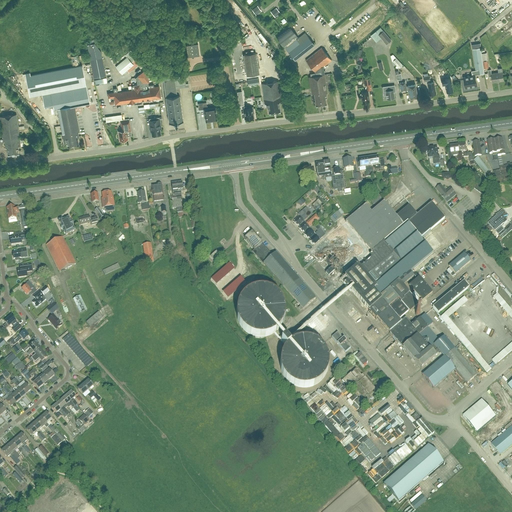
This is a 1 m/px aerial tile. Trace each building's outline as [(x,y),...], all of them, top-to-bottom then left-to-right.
[(257,6),(252,10),(256,15),(260,11),(257,6)] [(276,9),(271,12),(275,17),(279,13),(276,9)] [(298,36),(289,25),(276,36),(284,47),(298,36)] [(380,27),(375,31),(386,44),(391,39),(380,27)] [(297,39),(303,46),(291,55),(295,60),(315,44),(306,32),(297,39)] [(87,44),(94,78),(95,84),(100,83),(102,82),(107,81),(106,76),(101,51),(94,44),(93,43),(91,41),(88,42),(89,44),(87,44)] [(188,57),(199,55),(198,43),(186,45),(188,57)] [(315,72),(331,60),(321,47),(306,60),(315,72)] [(476,74),(480,74),(484,73),(481,47),(473,48),(475,67),(476,70),(476,74)] [(117,61),(115,59),(112,62),(122,73),(126,69),(128,72),(133,68),(131,65),(133,64),(131,62),(138,56),(132,48),(117,61)] [(246,75),(259,73),(256,52),(243,54),(246,75)] [(402,64),(392,54),(390,55),(392,61),(398,68),(402,64)] [(82,65),(26,76),(30,95),(42,93),(44,102),(52,101),(54,109),(57,108),(63,139),(66,138),(68,146),(78,144),(77,137),(78,137),(78,136),(79,136),(78,131),(79,131),(74,105),(89,102),(82,65)] [(498,68),(498,72),(491,73),(491,69),(488,70),(489,76),(492,76),(492,82),(504,80),(502,68),(498,68)] [(115,103),(139,100),(160,97),(159,85),(154,86),(153,84),(148,85),(148,81),(149,81),(148,77),(145,73),(145,72),(144,70),(137,76),(136,77),(137,85),(133,85),(131,85),(132,89),(117,91),(116,88),(113,88),(114,92),(108,93),(108,97),(114,97),(115,103)] [(464,77),(466,87),(477,85),(475,74),(476,74),(476,70),(471,70),(472,75),(464,77)] [(326,93),(327,93),(324,74),(308,77),(311,94),(312,102),(315,102),(316,105),(326,104),(325,97),(326,97),(326,93)] [(169,122),(173,121),(173,122),(178,122),(178,121),(183,120),(179,94),(181,94),(180,87),(181,87),(180,84),(186,84),(184,75),(163,78),(169,122)] [(446,92),(452,91),(451,80),(442,82),(443,85),(445,84),(446,92)] [(278,102),(281,101),(278,81),(261,84),(264,104),(266,104),(266,107),(268,107),(269,112),(280,111),(278,102)] [(410,98),(417,96),(415,84),(407,85),(407,89),(408,92),(409,92),(410,98)] [(393,91),(395,91),(394,85),(382,86),(383,94),(386,94),(387,98),(394,97),(393,91)] [(362,102),(369,101),(368,91),(364,92),(363,86),(358,87),(359,93),(358,93),(359,99),(362,98),(362,102)] [(206,121),(217,119),(215,107),(207,108),(206,102),(198,103),(199,108),(204,107),(206,121)] [(245,119),(253,117),(252,107),(246,108),(246,106),(243,106),(244,108),(243,109),(245,119)] [(18,146),(21,146),(16,114),(0,116),(0,121),(2,137),(3,137),(3,142),(4,142),(5,148),(7,148),(8,154),(12,154),(13,154),(14,154),(14,153),(18,153),(18,146)] [(152,131),(152,135),(160,134),(159,128),(160,128),(159,117),(149,118),(151,131),(152,131)] [(121,121),(122,130),(118,131),(120,140),(127,139),(126,130),(130,129),(129,120),(121,121)] [(500,155),(505,155),(503,144),(502,139),(495,141),(497,152),(500,152),(500,155)] [(497,152),(495,141),(488,142),(490,155),(493,154),(493,156),(497,156),(497,152)] [(475,157),(481,156),(479,143),(473,144),(475,157)] [(463,158),(469,158),(469,162),(473,162),(472,154),(468,155),(468,151),(466,151),(466,145),(459,146),(461,159),(463,158)] [(464,161),(463,158),(461,159),(459,146),(450,147),(451,154),(449,154),(450,161),(454,160),(453,157),(458,156),(458,162),(464,161)] [(430,161),(433,160),(433,161),(440,160),(439,156),(438,157),(436,148),(427,150),(429,158),(430,161)] [(368,159),(370,174),(373,173),(372,169),(371,169),(371,167),(379,165),(380,168),(384,168),(383,160),(377,161),(377,158),(368,159)] [(344,169),(353,168),(352,164),(351,159),(343,160),(344,169)] [(370,177),(370,174),(368,159),(359,160),(359,164),(357,164),(358,169),(360,168),(365,168),(366,173),(364,174),(365,178),(370,177)] [(323,163),(315,164),(316,170),(317,176),(318,177),(331,175),(333,189),(334,191),(338,190),(338,193),(344,192),(341,172),(339,172),(339,169),(333,170),(330,170),(329,162),(323,163)] [(504,183),(511,180),(511,164),(510,165),(510,164),(507,164),(508,166),(503,167),(499,168),(500,170),(504,183)] [(500,170),(498,171),(493,172),(496,180),(499,185),(504,183),(500,170)] [(351,183),(363,182),(363,180),(361,180),(360,174),(353,175),(354,180),(350,181),(351,183)] [(178,192),(176,183),(171,184),(173,193),(174,193),(175,197),(172,197),(172,202),(170,202),(171,209),(175,209),(174,204),(175,204),(178,203),(177,197),(178,196),(178,192)] [(174,204),(175,209),(181,208),(180,201),(181,201),(181,196),(181,192),(183,192),(181,183),(176,183),(178,192),(178,196),(177,197),(178,203),(175,204),(174,204)] [(486,191),(476,184),(473,188),(483,196),(486,191)] [(154,202),(163,201),(162,195),(163,195),(161,185),(157,186),(152,187),(153,197),(154,202)] [(454,193),(451,189),(446,193),(441,186),(436,190),(442,196),(441,197),(445,200),(444,201),(447,204),(456,196),(454,193)] [(102,208),(114,207),(113,198),(112,198),(111,192),(102,193),(103,199),(101,199),(102,208)] [(142,211),(150,210),(149,205),(145,205),(145,203),(146,203),(144,192),(137,193),(139,205),(141,204),(142,211)] [(415,294),(413,291),(409,294),(403,287),(413,278),(409,273),(416,267),(406,256),(423,242),(421,240),(421,239),(429,232),(429,231),(443,219),(429,204),(407,224),(407,223),(404,226),(383,203),(371,213),(365,206),(345,223),(314,251),(343,285),(350,293),(351,292),(375,320),(376,319),(387,331),(408,312),(409,314),(418,306),(411,297),(415,294)] [(15,214),(18,213),(18,208),(15,209),(15,208),(10,208),(7,208),(8,209),(7,209),(8,220),(9,223),(16,222),(15,214)] [(104,217),(98,209),(94,211),(100,220),(104,217)] [(504,224),(507,221),(505,219),(508,216),(504,211),(499,215),(498,214),(496,216),(497,216),(488,224),(495,232),(504,224)] [(298,227),(308,218),(302,212),(298,215),(299,217),(294,221),(294,222),(293,223),(296,226),(297,226),(298,227)] [(306,224),(309,228),(318,220),(314,216),(306,224)] [(80,226),(90,223),(91,227),(98,225),(96,218),(90,220),(89,217),(79,219),(80,226)] [(65,236),(75,232),(72,226),(73,226),(71,223),(68,218),(63,221),(62,221),(62,220),(59,221),(59,223),(61,227),(61,228),(60,229),(61,231),(62,231),(63,231),(65,236)] [(304,233),(309,228),(306,224),(304,223),(299,227),(300,228),(299,229),(302,233),(303,232),(304,233)] [(502,240),(511,230),(511,226),(510,225),(505,230),(498,235),(502,240)] [(106,235),(109,232),(105,227),(101,230),(106,235)] [(502,227),(496,233),(498,235),(505,230),(502,227)] [(309,239),(314,234),(310,229),(304,234),(305,235),(304,236),(307,239),(308,238),(309,239)] [(313,244),(314,245),(322,238),(320,235),(323,232),(321,229),(316,233),(319,236),(317,237),(315,235),(309,240),(310,241),(309,242),(312,245),(313,244)] [(121,233),(116,237),(120,242),(125,238),(121,233)] [(249,235),(253,241),(257,238),(252,233),(249,235)] [(10,240),(11,246),(22,245),(22,241),(24,241),(23,235),(12,236),(12,239),(10,240)] [(282,286),(294,275),(276,254),(273,257),(262,244),(257,238),(253,241),(249,235),(244,239),(254,250),(252,252),(262,265),(263,264),(282,286)] [(59,272),(76,264),(62,238),(46,246),(59,272)] [(145,264),(153,263),(151,244),(143,245),(145,264)] [(19,253),(13,254),(14,260),(15,260),(16,261),(18,261),(19,260),(19,259),(21,259),(21,258),(27,258),(26,249),(18,250),(19,253)] [(214,263),(221,256),(217,252),(210,259),(214,263)] [(470,262),(464,254),(448,267),(455,275),(470,262)] [(120,269),(117,264),(103,271),(105,276),(120,269)] [(20,266),(20,270),(17,271),(18,278),(27,277),(26,273),(31,272),(30,265),(20,266)] [(303,310),(315,299),(294,275),(282,286),(300,307),(298,309),(300,311),(302,309),(303,310)] [(415,294),(422,302),(432,294),(418,278),(409,286),(413,291),(415,294)] [(31,296),(32,296),(37,292),(34,289),(30,284),(29,282),(27,282),(24,285),(25,287),(22,290),(26,296),(29,294),(31,296)] [(463,282),(432,308),(437,315),(469,288),(463,282)] [(41,291),(42,293),(44,296),(49,291),(46,287),(41,291)] [(282,325),(282,324),(283,323),(283,322),(284,321),(284,319),(285,318),(285,317),(285,316),(285,314),(285,313),(285,312),(285,310),(285,309),(284,308),(284,306),(284,305),(283,304),(283,302),(282,301),(281,300),(280,299),(280,298),(279,297),(278,296),(277,295),(276,294),(275,293),(273,292),(272,292),(271,291),(270,291),(268,290),(267,290),(266,290),(264,289),(263,289),(262,289),(260,289),(259,289),(257,289),(256,290),(255,290),(253,290),(252,291),(251,291),(250,292),(248,293),(247,293),(246,294),(245,295),(244,296),(243,297),(242,298),(241,299),(241,300),(240,301),(239,303),(239,304),(238,305),(238,306),(237,308),(237,309),(237,310),(237,312),(237,313),(237,315),(237,316),(237,317),(237,319),(238,320),(238,321),(239,322),(239,324),(240,325),(241,326),(241,327),(242,328),(243,329),(244,330),(245,331),(246,332),(247,333),(248,334),(249,334),(250,335),(252,335),(253,336),(254,336),(256,337),(257,337),(258,337),(260,337),(261,337),(262,337),(264,337),(265,337),(266,337),(268,336),(269,336),(270,336),(271,335),(272,334),(274,334),(275,333),(276,332),(277,331),(278,331),(279,330),(280,329),(280,328),(281,326),(282,325)] [(33,297),(35,301),(32,303),(36,308),(43,302),(45,300),(39,292),(33,297)] [(494,296),(511,318),(511,341),(491,358),(496,364),(491,367),(492,368),(511,351),(511,309),(498,292),(494,296)] [(80,314),(87,311),(80,296),(73,300),(80,314)] [(441,316),(487,373),(492,370),(449,317),(468,301),(465,297),(441,316)] [(51,315),(58,309),(58,308),(54,303),(47,310),(51,315)] [(471,324),(489,348),(507,334),(488,310),(471,324)] [(91,328),(103,318),(98,313),(86,323),(91,328)] [(439,352),(434,346),(439,342),(433,335),(427,329),(433,324),(429,320),(424,315),(419,320),(427,329),(404,349),(410,356),(421,369),(434,358),(434,357),(439,352)] [(56,330),(62,326),(53,316),(48,321),(56,330)] [(15,322),(16,321),(11,317),(4,322),(6,324),(3,327),(6,330),(11,325),(14,329),(12,330),(15,334),(21,328),(18,325),(15,322)] [(405,320),(397,327),(390,333),(404,349),(427,329),(419,320),(411,327),(405,320)] [(10,347),(12,345),(13,346),(22,339),(24,341),(29,337),(24,332),(20,336),(17,339),(14,342),(12,339),(7,343),(10,347)] [(345,353),(350,348),(337,334),(332,338),(345,353)] [(69,335),(62,341),(64,343),(72,337),(69,335)] [(72,337),(64,343),(67,346),(74,340),(72,337)] [(282,342),(286,347),(285,348),(285,349),(284,350),(283,352),(282,353),(282,354),(281,355),(281,357),(280,358),(280,359),(280,361),(279,362),(279,363),(279,365),(279,366),(279,367),(280,369),(280,370),(280,372),(281,373),(281,374),(282,375),(282,377),(283,378),(284,379),(285,380),(286,381),(287,382),(288,383),(289,384),(290,385),(291,385),(292,386),(294,387),(295,387),(296,388),(298,388),(299,388),(300,389),(302,389),(303,389),(304,389),(306,389),(307,389),(309,388),(310,388),(311,388),(313,387),(314,387),(315,386),(316,385),(317,385),(319,384),(320,383),(321,382),(322,381),(323,380),(323,379),(324,378),(325,377),(326,375),(326,374),(327,373),(327,371),(327,370),(328,369),(328,367),(328,366),(328,365),(328,363),(328,362),(328,360),(328,359),(327,358),(327,356),(326,355),(326,354),(325,353),(324,351),(324,350),(323,349),(322,348),(321,347),(320,346),(319,345),(318,344),(317,344),(315,343),(314,342),(313,342),(312,341),(310,341),(309,341),(308,340),(306,340),(305,340),(303,340),(302,340),(301,340),(299,340),(298,341),(297,341),(295,341),(294,342),(293,343),(291,343),(290,344),(285,338),(282,342)] [(439,352),(444,358),(455,371),(467,385),(476,376),(443,338),(439,342),(434,346),(439,352)] [(74,340),(67,346),(69,348),(76,342),(74,340)] [(76,342),(69,348),(71,351),(78,345),(76,342)] [(34,353),(39,349),(34,344),(29,348),(31,350),(29,352),(30,353),(27,355),(29,357),(34,353)] [(78,345),(71,351),(73,353),(80,347),(78,345)] [(80,347),(73,353),(75,356),(82,350),(80,347)] [(33,362),(43,354),(39,349),(34,353),(35,355),(31,359),(33,362)] [(82,350),(75,356),(77,358),(84,352),(82,350)] [(84,352),(77,358),(80,361),(87,355),(84,352)] [(43,354),(33,362),(35,364),(40,360),(42,363),(47,359),(43,354)] [(87,355),(80,361),(82,363),(89,358),(87,355)] [(89,358),(82,363),(84,366),(91,360),(89,358)] [(455,371),(444,358),(425,375),(435,387),(455,371)] [(86,368),(93,363),(91,360),(84,366),(86,368)] [(44,375),(49,381),(54,376),(49,370),(47,368),(42,372),(44,375)] [(351,386),(359,395),(366,403),(370,400),(372,401),(379,395),(365,378),(364,379),(356,370),(342,382),(348,389),(351,386)] [(38,380),(43,385),(44,384),(45,385),(47,384),(47,383),(47,382),(49,381),(44,375),(41,377),(39,375),(37,378),(38,380)] [(38,380),(37,378),(35,376),(35,377),(35,379),(31,382),(38,389),(43,385),(38,380)] [(83,385),(88,391),(93,386),(88,381),(83,385)] [(325,394),(332,391),(328,383),(321,387),(325,394)] [(20,388),(26,395),(31,390),(25,384),(20,388)] [(88,391),(83,385),(78,390),(82,395),(88,391)] [(15,392),(21,399),(26,395),(20,388),(19,387),(16,389),(17,391),(15,392)] [(10,393),(7,390),(5,392),(7,395),(8,399),(5,401),(10,407),(16,403),(10,396),(8,394),(10,393)] [(10,393),(8,394),(10,396),(16,403),(21,399),(15,392),(13,395),(12,394),(10,393)] [(66,396),(71,401),(76,397),(71,392),(66,396)] [(499,408),(501,406),(493,395),(491,397),(499,408)] [(71,401),(66,396),(61,400),(66,405),(68,407),(68,408),(71,406),(73,408),(75,406),(74,405),(72,403),(71,401)] [(66,405),(61,400),(57,405),(65,414),(65,415),(67,417),(69,414),(65,409),(68,407),(66,405)] [(463,416),(477,433),(496,417),(482,400),(463,416)] [(65,414),(57,405),(52,409),(56,414),(56,413),(58,412),(60,414),(60,413),(63,416),(65,415),(65,414)] [(88,410),(84,413),(88,418),(92,414),(88,410)] [(42,418),(47,424),(52,420),(47,413),(42,418)] [(83,426),(89,421),(84,416),(79,421),(83,426)] [(49,427),(47,424),(42,418),(37,422),(42,428),(44,426),(46,429),(48,428),(49,427)] [(42,428),(37,422),(31,426),(37,433),(42,428)] [(81,434),(86,429),(82,425),(77,430),(81,434)] [(37,433),(31,426),(26,430),(32,437),(37,433)] [(511,427),(491,445),(501,456),(511,446),(511,427)] [(17,439),(22,445),(24,448),(23,449),(25,452),(28,449),(26,447),(27,446),(25,443),(27,441),(22,435),(17,439)] [(61,443),(55,436),(51,439),(58,447),(61,443)] [(12,443),(17,450),(22,445),(17,439),(12,443)] [(12,443),(7,447),(12,454),(17,460),(20,458),(15,452),(17,450),(12,443)] [(45,457),(49,454),(42,446),(38,449),(45,457)] [(398,502),(443,463),(428,446),(383,484),(398,502)] [(17,460),(12,454),(7,447),(2,451),(7,458),(10,456),(12,458),(11,459),(17,465),(20,463),(17,460)] [(376,477),(368,465),(364,468),(362,465),(365,464),(362,460),(358,464),(370,481),(376,477)] [(21,479),(25,476),(17,466),(14,469),(21,479)] [(68,500),(77,508),(82,504),(76,497),(78,495),(70,488),(67,491),(72,496),(68,500)] [(416,510),(427,500),(421,494),(410,504),(416,510)] [(63,511),(61,510),(64,508),(58,503),(56,505),(57,506),(52,511),(53,511),(63,511)]
